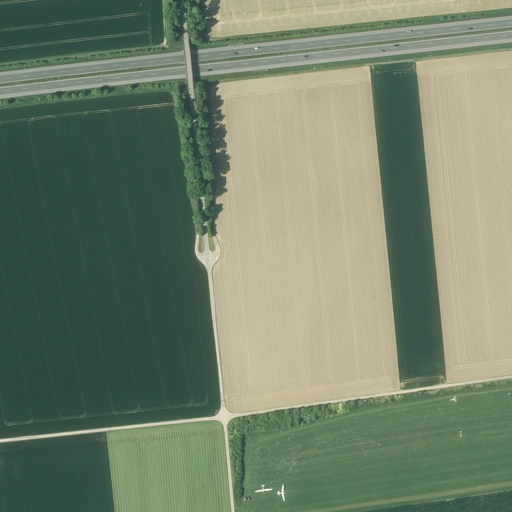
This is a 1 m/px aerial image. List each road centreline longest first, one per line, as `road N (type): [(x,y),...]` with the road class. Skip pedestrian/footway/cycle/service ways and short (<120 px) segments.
road 1 (track): [(0,109),(170,90),(196,250),(207,258),(217,253),(212,83),(511,49)]
road 2 (track): [(511,377),(0,441)]
road 3 (motorway): [(511,23),(0,79)]
road 4 (motorway): [(0,92),(511,36)]
road 5 (track): [(181,0),(233,511)]
road 6 (track): [(197,0),(203,35),(214,40),(511,10)]
road 7 (track): [(0,67),(165,46),(163,0)]
